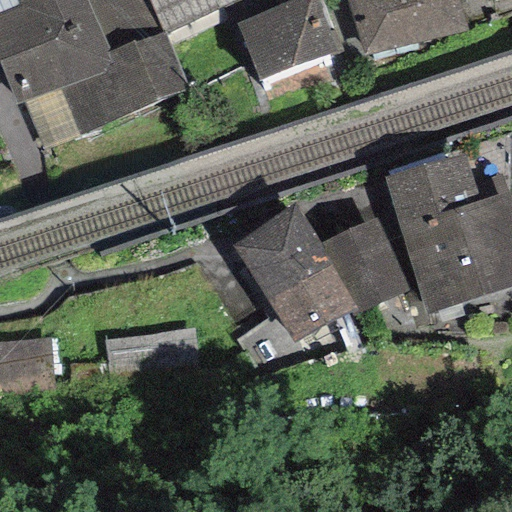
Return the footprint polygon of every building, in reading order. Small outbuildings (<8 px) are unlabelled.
[(0,0),(0,13),(18,6),(15,0),(0,0)] [(15,0),(18,6),(0,13),(0,67),(16,105),(24,103),(60,90),(117,69),(86,0),(15,0)] [(86,0),(117,69),(60,90),(78,136),(189,92),(165,35),(146,0),(86,0)] [(146,0),(165,35),(239,0),(146,0)] [(315,0),(293,0),(236,22),(259,83),(337,53),(315,0)] [(347,0),(363,58),(467,31),(457,0),(347,0)] [(78,136),(60,90),(24,103),(42,149),(78,136)] [(465,155),(384,179),(398,227),(480,202),(465,155)] [(480,202),(398,227),(425,315),(511,287),(511,202),(508,192),(480,202)] [(294,206),(232,246),(295,342),(356,311),(317,245),(294,206)] [(377,219),(317,245),(356,311),(408,292),(377,219)] [(193,330),(102,340),(106,378),(197,369),(193,330)] [(49,338),(0,342),(0,396),(54,392),(49,338)]
